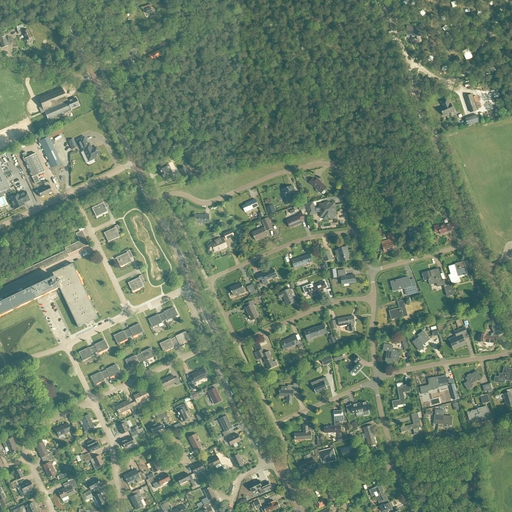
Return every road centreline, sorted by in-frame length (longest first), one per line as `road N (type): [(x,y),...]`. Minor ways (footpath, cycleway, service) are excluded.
road 1 (residential): [(153,202),(179,193),(206,203),(322,163),(339,171),(357,229)]
road 2 (residential): [(209,281),(238,340),(321,306),(374,299)]
road 3 (secondary): [(275,459),(192,285)]
road 4 (unclassified): [(474,238),(412,90)]
road 5 (residential): [(209,281),(294,242),(357,229)]
road 6 (residential): [(135,162),(0,226)]
road 7 (track): [(408,63),(441,81),(463,76),(506,0)]
road 8 (residential): [(376,380),(511,352)]
road 9 (residential): [(92,401),(210,345)]
road 10 (residential): [(263,464),(210,345)]
road 11 (unclassified): [(395,466),(511,435)]
